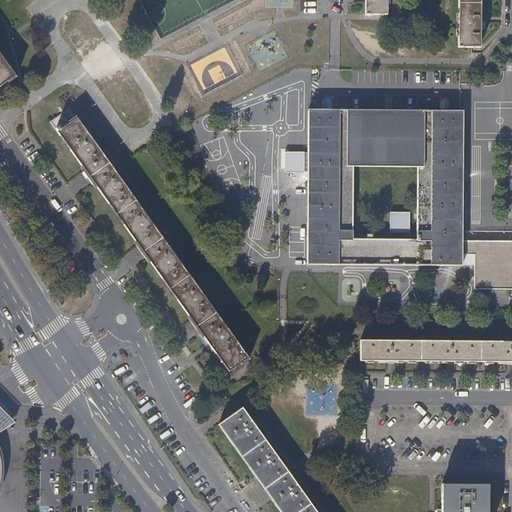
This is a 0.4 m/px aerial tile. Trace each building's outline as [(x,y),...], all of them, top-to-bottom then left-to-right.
[(364,0),(365,15),(387,15),(387,0),(364,0)] [(457,0),(457,47),(480,47),(480,28),(480,21),(479,0),(457,0)] [(0,87),(16,76),(0,54),(0,87)] [(70,108),(50,121),(228,372),(248,358),(70,108)] [(474,289),(511,288),(511,241),(461,241),(462,111),(308,110),(308,153),(285,152),(285,172),(308,172),(307,264),(474,265),(474,289)] [(511,341),(360,340),(359,361),(511,362),(511,341)] [(0,404),(0,428),(14,419),(0,404)] [(242,407),(218,424),(279,511),(316,511),(256,427),(251,420),(242,407)] [(486,511),(487,485),(440,484),(440,509),(440,511),(486,511)]
